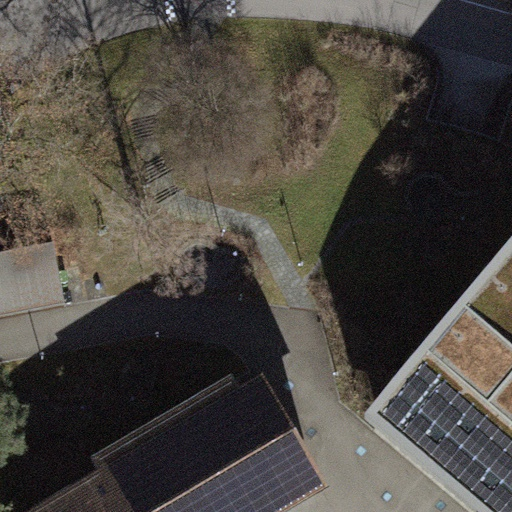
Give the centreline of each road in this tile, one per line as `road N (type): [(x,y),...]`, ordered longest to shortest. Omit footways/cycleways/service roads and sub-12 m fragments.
road 1 (residential): [(294,0),(511,42)]
road 2 (residential): [(0,56),(38,28),(149,0)]
